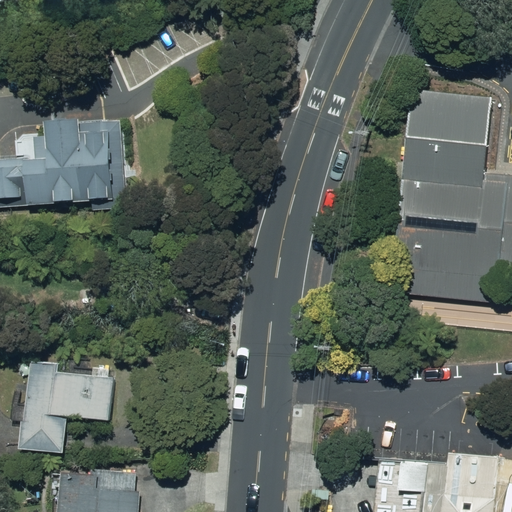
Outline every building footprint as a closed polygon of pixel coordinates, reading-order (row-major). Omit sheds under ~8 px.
[(511,176),(505,175),(490,174),(497,99),(414,90),(394,294),(502,304),(506,270),(511,270),(511,176)] [(0,208),(91,203),(91,211),(127,209),(122,119),(47,123),(48,136),(25,138),(26,157),(0,159),(0,208)] [(26,452),(70,455),(72,419),(116,424),(119,379),(64,375),(65,363),(33,360),(29,424),(12,422),(11,440),(26,442),(26,452)] [(511,511),(511,457),(499,455),(448,452),(447,463),(427,461),(422,511),(511,511)] [(142,511),(144,493),(139,493),(140,473),(94,469),(94,474),(70,472),(66,511),(142,511)]
